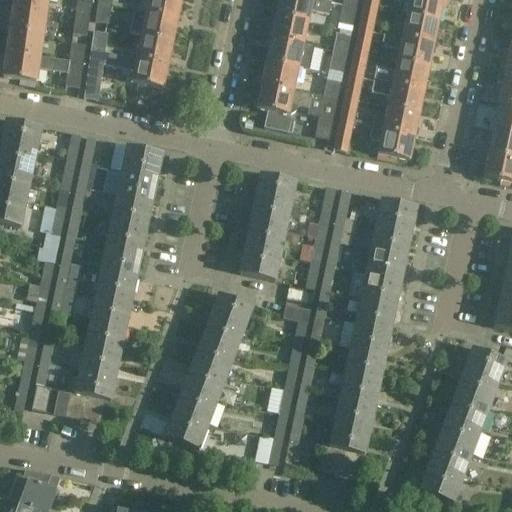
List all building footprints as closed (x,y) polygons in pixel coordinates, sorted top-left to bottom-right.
[(13,0),(13,8),(45,12),(46,0),(13,0)] [(81,0),(77,0),(75,16),(89,18),(91,1),(81,0)] [(97,0),(96,6),(111,8),(111,0),(97,0)] [(148,0),(146,13),(177,20),(181,0),(148,0)] [(324,2),(315,0),(278,0),(275,16),(307,23),(309,13),(328,16),(330,3),(324,2)] [(343,0),(342,6),(356,8),(357,0),(343,0)] [(406,16),(438,22),(442,0),(393,0),(393,2),(408,5),(406,16)] [(108,27),(111,8),(96,6),(94,25),(108,27)] [(356,8),(342,6),(337,27),(351,30),(356,8)] [(10,31),(42,36),(45,12),(13,8),(10,31)] [(128,34),(141,36),(172,43),(177,20),(146,13),(145,15),(133,12),(128,34)] [(358,30),(372,33),(375,16),(361,13),(358,30)] [(86,39),(89,18),(75,16),(72,37),(86,39)] [(275,16),(270,39),(302,46),(307,23),(275,16)] [(401,39),(433,45),(438,22),(406,16),(401,39)] [(367,53),(372,33),(358,30),(354,50),(367,53)] [(6,55),(39,60),(42,36),(10,31),(6,55)] [(92,35),(90,51),(104,53),(105,50),(107,36),(92,35)] [(396,62),(428,68),(433,45),(401,39),(383,35),(381,47),(399,51),(396,62)] [(141,36),(136,60),(168,66),(172,43),(141,36)] [(336,36),(332,52),(346,55),(350,39),(336,36)] [(302,46),(270,39),(265,63),(297,69),(297,70),(308,73),(313,49),(302,46)] [(70,46),(68,64),(82,66),(85,48),(70,46)] [(104,53),(90,51),(86,78),(101,80),(102,67),(133,74),(131,83),(163,90),(168,66),(136,60),(136,61),(128,59),(128,58),(104,53)] [(342,77),(346,55),(332,52),(327,74),(342,77)] [(39,60),(6,55),(3,79),(35,83),(37,72),(66,76),(64,89),(79,91),(82,66),(68,64),(68,65),(38,60),(39,60)] [(352,59),(348,76),(362,79),(365,62),(352,59)] [(423,92),(428,68),(396,62),(394,73),(376,69),(373,81),(423,92)] [(511,63),(507,62),(505,74),(499,72),(496,83),(502,84),(502,85),(511,87),(511,63)] [(261,86),(293,93),(297,70),(297,69),(265,63),(261,86)] [(362,79),(348,76),(343,99),(357,102),(360,86),(362,79)] [(423,92),(373,81),(371,93),(389,97),(387,108),(418,115),(423,92)] [(322,99),(337,102),(340,85),(326,82),(322,99)] [(511,87),(502,85),(497,108),(511,111),(511,87)] [(296,107),(320,112),(318,119),(332,122),(337,102),(322,99),(292,93),(293,93),(261,86),(258,98),(254,99),(253,106),(256,108),(256,109),(267,112),(263,129),(291,134),(293,122),(289,116),(295,111),(296,107)] [(343,99),(338,122),(352,125),(357,102),(343,99)] [(414,138),(418,115),(387,108),(384,120),(373,117),(371,129),(414,138)] [(492,131),(511,135),(511,111),(497,108),(492,131)] [(0,144),(0,148),(34,156),(39,129),(5,122),(0,144)] [(352,125),(338,122),(332,149),(347,151),(352,125)] [(409,162),(414,138),(371,129),(369,141),(379,143),(377,155),(409,162)] [(511,135),(492,131),(488,154),(511,159),(511,135)] [(70,137),(65,162),(75,164),(80,139),(70,137)] [(86,141),(81,164),(91,166),(96,143),(86,141)] [(126,147),(121,172),(156,180),(161,154),(126,147)] [(0,173),(28,180),(34,156),(0,148),(0,173)] [(511,159),(488,154),(483,177),(511,183),(511,159)] [(75,164),(65,162),(60,187),(69,189),(75,164)] [(91,166),(81,164),(76,189),(85,191),(91,166)] [(156,180),(121,172),(116,197),(151,204),(156,180)] [(0,199),(23,204),(28,180),(0,173),(0,199)] [(288,210),(289,208),(294,183),(258,176),(253,202),(288,210)] [(60,187),(55,211),(64,213),(69,189),(60,187)] [(76,189),(70,213),(80,215),(85,191),(76,189)] [(325,191),(320,216),(329,218),(335,193),(325,191)] [(340,194),(335,220),(345,222),(350,196),(340,194)] [(151,204),(116,197),(111,222),(145,229),(151,204)] [(0,224),(18,229),(23,204),(0,199),(0,224)] [(374,228),(408,236),(414,209),(379,201),(374,228)] [(253,202),(247,227),(283,234),(287,217),(298,220),(300,211),(289,208),(288,210),(253,202)] [(64,213),(55,211),(50,238),(59,240),(64,213)] [(80,215),(70,213),(65,238),(75,240),(80,215)] [(320,216),(315,241),(324,243),(329,218),(320,216)] [(330,245),(340,247),(345,222),(335,220),(330,245)] [(145,229),(111,222),(105,247),(140,254),(145,229)] [(242,251),(278,258),(283,234),(247,227),(242,251)] [(403,260),(408,236),(374,228),(368,253),(403,260)] [(75,240),(65,238),(60,263),(70,265),(75,240)] [(324,243),(315,241),(310,264),(310,265),(319,267),(324,243)] [(340,247),(330,245),(324,269),(334,271),(340,247)] [(140,254),(105,247),(100,271),(135,279),(140,254)] [(278,258),(242,251),(237,276),(273,283),(278,258)] [(398,284),(403,260),(368,253),(363,277),(398,284)] [(503,280),(511,281),(511,256),(509,256),(503,280)] [(55,288),(65,290),(70,265),(60,263),(55,288)] [(44,265),(39,290),(48,292),(53,267),(44,265)] [(319,267),(310,265),(304,292),(288,288),(285,302),(309,307),(312,294),(313,294),(319,267)] [(319,293),(329,296),(334,271),(324,269),(319,293)] [(135,279),(100,271),(95,296),(130,304),(135,279)] [(393,309),(398,284),(363,277),(358,302),(393,309)] [(511,281),(503,280),(498,304),(511,307),(511,281)] [(55,288),(50,313),(60,315),(65,290),(55,288)] [(33,315),(43,317),(48,292),(39,290),(33,315)] [(314,318),(324,320),(329,296),(319,293),(314,318)] [(217,295),(208,320),(242,332),(251,308),(217,295)] [(95,296),(90,321),(125,328),(130,304),(95,296)] [(358,302),(353,326),(388,333),(393,309),(358,302)] [(511,332),(511,307),(498,304),(493,329),(511,332)] [(295,325),(297,325),(306,327),(309,313),(285,308),(282,322),(295,325)] [(60,315),(50,313),(44,337),(55,340),(60,315)] [(37,342),(43,317),(33,315),(28,340),(37,342)] [(309,342),(319,344),(324,320),(314,318),(309,342)] [(199,343),(233,356),(242,332),(208,320),(199,343)] [(119,353),(125,328),(90,321),(84,346),(119,353)] [(297,325),(292,349),(301,351),(306,327),(297,325)] [(348,350),(383,358),(388,333),(353,326),(348,350)] [(55,340),(44,337),(39,362),(49,364),(55,340)] [(37,342),(28,340),(21,338),(16,363),(23,365),(32,367),(37,342)] [(304,367),(314,369),(319,344),(309,342),(304,367)] [(199,343),(190,367),(224,380),(233,356),(199,343)] [(79,371),(114,378),(119,353),(84,346),(79,371)] [(301,351),(292,349),(287,373),(296,375),(301,351)] [(378,382),(383,358),(348,350),(343,375),(378,382)] [(472,350),(463,374),(497,387),(506,363),(472,350)] [(39,362),(34,388),(44,390),(49,364),(39,362)] [(23,365),(17,389),(27,392),(32,367),(23,365)] [(190,367),(181,391),(215,403),(224,380),(190,367)] [(309,393),(314,369),(304,367),(299,391),(309,393)] [(74,396),(80,397),(92,400),(104,402),(109,403),(114,378),(79,371),(74,396)] [(296,375),(287,373),(281,397),(291,398),(296,375)] [(454,398),(488,411),(497,387),(463,374),(454,398)] [(373,406),(378,382),(343,375),(338,399),(373,406)] [(44,391),(44,390),(34,388),(34,389),(36,390),(30,413),(44,416),(49,393),(44,391)] [(27,392),(17,389),(12,414),(22,416),(27,392)] [(181,391),(173,414),(207,427),(215,403),(181,391)] [(309,393),(299,391),(294,415),(304,418),(309,393)] [(64,419),(69,395),(57,392),(52,416),(64,419)] [(69,395),(64,419),(76,421),(80,397),(74,396),(69,395)] [(87,423),(92,400),(80,397),(76,421),(87,423)] [(291,398),(281,397),(276,420),(286,422),(291,398)] [(445,422),(479,434),(488,411),(454,398),(445,422)] [(368,431),(373,406),(338,399),(333,424),(368,431)] [(104,402),(92,400),(87,423),(99,426),(104,402)] [(198,451),(207,427),(173,414),(164,439),(198,451)] [(304,418),(294,415),(288,440),(299,442),(304,418)] [(271,444),(281,446),(286,422),(276,420),(271,444)] [(436,445),(470,458),(479,434),(445,422),(436,445)] [(328,448),(335,450),(346,452),(358,455),(363,456),(368,431),(333,424),(328,448)] [(281,446),(271,444),(266,468),(277,470),(281,446)] [(427,469),(461,482),(470,458),(436,445),(427,469)] [(335,450),(328,448),(327,451),(321,449),(317,471),(330,474),(335,450)] [(341,476),(346,452),(335,450),(330,474),(341,476)] [(358,455),(346,452),(341,476),(353,479),(358,455)] [(461,482),(427,469),(418,493),(452,506),(461,482)] [(24,473),(22,480),(16,478),(7,502),(18,506),(18,505),(37,511),(47,511),(55,492),(45,488),(49,478),(24,473)]
